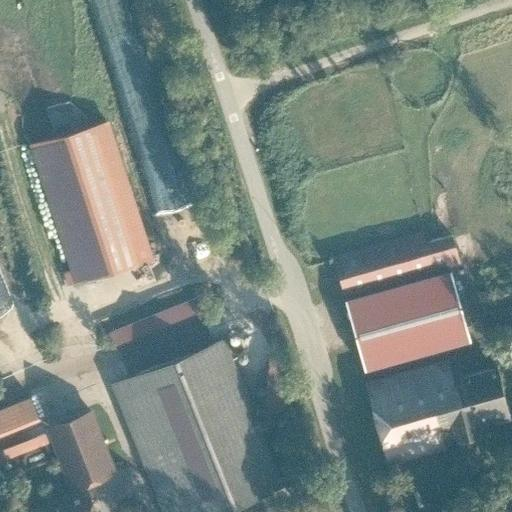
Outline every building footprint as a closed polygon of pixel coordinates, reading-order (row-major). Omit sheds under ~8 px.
[(108,123),(32,146),(74,282),(150,258),(108,123)] [(423,231),(332,256),(342,295),(350,294),(449,265),(460,263),(452,233),(426,240),(423,231)] [(355,312),(348,314),(364,371),(471,340),(449,265),(350,294),(355,312)] [(242,338),(240,343),(238,349),(239,356),(243,362),(249,364),(257,365),(263,364),(266,362),(270,358),(272,353),(272,348),(271,341),(267,336),(262,334),(254,333),(247,335),(242,338)] [(227,337),(111,383),(161,511),(223,511),(285,488),(227,337)] [(458,358),(364,382),(385,464),(446,449),(442,437),(511,419),(497,365),(462,374),(458,358)] [(289,407),(291,364),(272,364),(271,407),(289,407)] [(92,410),(46,427),(69,489),(115,472),(92,410)] [(99,511),(90,486),(31,508),(31,511),(99,511)]
